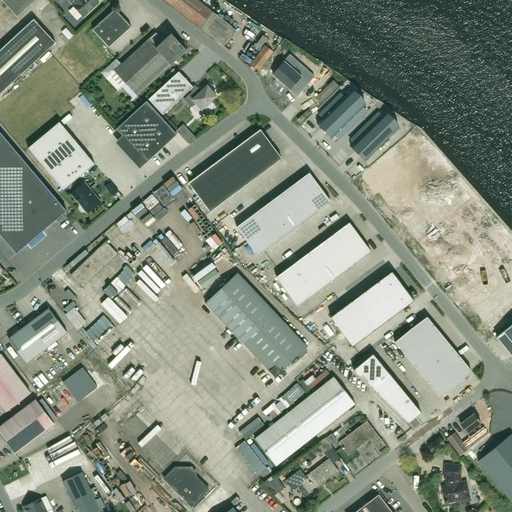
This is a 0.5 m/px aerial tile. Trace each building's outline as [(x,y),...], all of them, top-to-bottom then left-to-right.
[(0,0),(17,17),(35,0),(0,0)] [(68,0),(73,5),(72,5),(83,17),(99,3),(96,0),(68,0)] [(224,46),(228,49),(234,40),(230,37),(236,30),(197,0),(164,0),(223,46),(224,46)] [(132,27),(115,9),(92,29),(109,48),(132,27)] [(0,50),(0,93),(55,43),(34,19),(0,50)] [(156,32),(155,34),(121,64),(116,59),(102,72),(105,75),(103,76),(117,90),(125,83),(137,96),(187,50),(171,34),(164,40),(156,32)] [(258,71),(273,51),(265,45),(250,64),(258,71)] [(303,66),(290,55),(273,74),(290,89),(297,96),(314,76),(302,66),(303,66)] [(84,101),(54,66),(0,110),(0,121),(11,134),(6,139),(12,146),(17,142),(24,150),(28,147),(59,121),(84,101)] [(179,71),(149,99),(163,115),(193,87),(179,71)] [(195,89),(184,99),(191,107),(196,103),(202,110),(204,108),(206,111),(209,111),(213,108),(213,105),(210,102),(216,96),(207,86),(199,94),(195,89)] [(320,120),(334,135),(363,107),(349,92),(345,96),(340,92),(318,114),(322,118),(320,120)] [(147,162),(177,134),(146,101),(116,129),(147,162)] [(383,116),(354,144),(368,158),(397,130),(383,116)] [(94,164),(59,121),(28,147),(63,190),(94,164)] [(189,183),(190,184),(191,186),(208,208),(210,211),(260,174),(279,160),(281,158),(260,129),(258,131),(257,131),(238,145),(238,146),(189,183)] [(0,131),(0,234),(16,254),(67,211),(12,146),(6,139),(0,131)] [(426,147),(418,138),(411,144),(409,142),(403,147),(404,149),(399,154),(401,157),(396,161),(394,158),(376,173),(384,182),(426,147)] [(426,162),(434,156),(426,147),(384,182),(391,191),(409,176),(407,174),(411,170),(414,173),(420,168),(421,170),(428,164),(426,162)] [(453,179),(445,170),(438,176),(436,174),(430,179),(431,181),(425,186),(428,189),(423,193),(421,190),(403,205),(411,214),(453,179)] [(331,202),(309,173),(236,227),(258,256),(331,202)] [(453,194),(460,188),(453,179),(411,214),(418,223),(436,209),(434,206),(438,202),(441,205),(447,200),(448,202),(455,196),(453,194)] [(87,211),(88,213),(100,202),(84,183),(72,194),(81,204),(80,206),(80,208),(81,210),(82,212),(84,212),(87,211)] [(480,212),(472,202),(465,208),(463,206),(456,212),(458,214),(452,219),(455,222),(450,226),(447,223),(430,237),(437,247),(480,212)] [(480,227),(487,221),(480,212),(437,247),(445,256),(463,241),(460,238),(465,234),(467,237),(473,232),(475,234),(482,229),(480,227)] [(349,223),(276,277),(298,306),(370,251),(349,223)] [(506,244),(498,235),(491,241),(490,239),(483,244),(485,246),(479,251),(481,254),(476,258),(474,255),(456,270),(464,279),(506,244)] [(70,274),(83,287),(118,254),(106,241),(70,274)] [(507,259),(511,254),(511,251),(506,244),(464,279),(471,288),(489,274),(487,271),(492,267),(494,270),(500,265),(502,267),(508,261),(507,259)] [(352,346),(414,300),(392,271),(331,317),(352,346)] [(307,347),(237,273),(205,303),(275,377),(307,347)] [(511,293),(511,274),(510,277),(511,279),(506,283),(508,286),(503,290),(501,287),(483,302),(491,311),(511,293)] [(511,293),(491,311),(498,321),(511,309),(511,293)] [(310,306),(303,311),(307,317),(315,312),(310,306)] [(67,332),(49,308),(9,338),(27,362),(67,332)] [(426,316),(395,342),(440,397),(472,371),(426,316)] [(511,324),(496,337),(511,356),(511,324)] [(0,354),(0,403),(6,411),(31,393),(1,354),(0,354)] [(421,412),(373,354),(353,370),(408,423),(421,412)] [(334,376),(254,440),(276,467),(355,403),(334,376)] [(286,407),(290,405),(286,395),(281,398),(286,407)] [(36,399),(0,426),(0,433),(15,454),(54,424),(36,399)] [(65,404),(61,408),(70,416),(74,412),(65,404)] [(467,433),(481,423),(474,414),(460,424),(467,433)] [(381,439),(367,421),(338,442),(348,455),(369,439),(374,445),(381,439)] [(487,434),(484,430),(475,437),(478,441),(487,434)] [(468,450),(454,432),(447,438),(461,455),(468,450)] [(478,460),(500,487),(511,502),(511,434),(478,460)] [(445,443),(440,437),(428,447),(432,453),(445,443)] [(317,443),(325,454),(333,448),(325,438),(317,443)] [(316,457),(315,455),(311,451),(304,457),(309,463),(316,457)] [(305,497),(309,494),(339,471),(329,458),(305,476),(300,469),(285,481),(293,491),(302,484),(304,487),(300,490),(305,497)] [(461,465),(445,464),(444,477),(447,477),(447,486),(442,487),(443,492),(442,494),(443,499),(445,501),(445,502),(447,502),(449,503),(455,502),(456,500),(469,498),(466,482),(460,483),(461,465)] [(164,478),(192,506),(209,489),(196,476),(196,472),(192,467),(175,467),(164,478)] [(62,481),(76,511),(94,511),(105,507),(101,497),(95,500),(82,472),(62,481)] [(273,496),(284,488),(276,477),(265,485),(273,496)] [(355,511),(392,511),(379,494),(355,511)] [(26,511),(45,511),(47,511),(41,499),(24,507),(26,511)]
